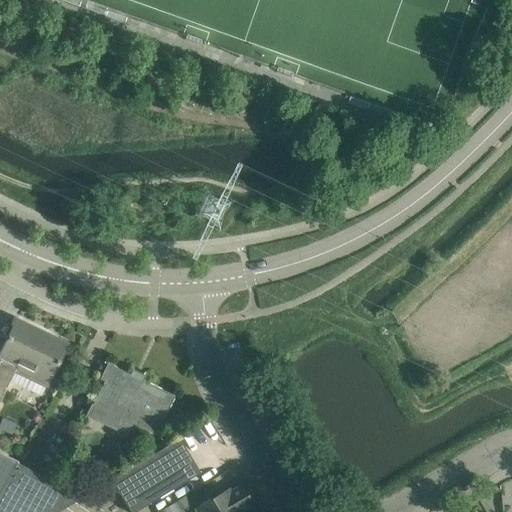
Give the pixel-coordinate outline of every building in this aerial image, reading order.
[(0,400),(10,381),(42,396),(49,381),(51,377),(60,382),(68,366),(58,361),(67,344),(49,335),(35,329),(16,319),(0,352),(0,357),(1,358),(0,359),(0,400)] [(132,424),(155,435),(174,396),(111,365),(92,405),(109,413),(104,424),(127,435),(132,424)] [(179,438),(163,448),(110,480),(130,511),(134,511),(200,472),(179,438)] [(0,491),(16,463),(0,454),(0,491)] [(0,491),(0,511),(57,511),(81,498),(16,463),(0,491)] [(229,492),(228,490),(195,510),(196,511),(240,511),(241,511),(252,505),(240,486),(229,492)] [(182,510),(177,501),(163,509),(164,511),(181,511),(183,511),(182,510)]
